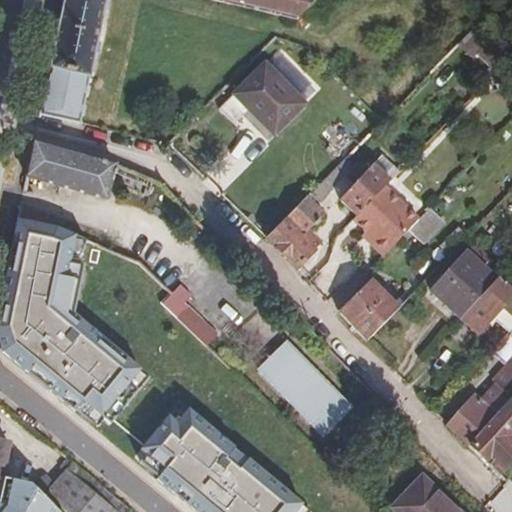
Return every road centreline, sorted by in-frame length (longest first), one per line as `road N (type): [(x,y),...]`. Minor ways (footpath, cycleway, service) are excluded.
road 1 (residential): [(489,490),(168,175),(0,121)]
road 2 (residential): [(0,380),(160,511)]
